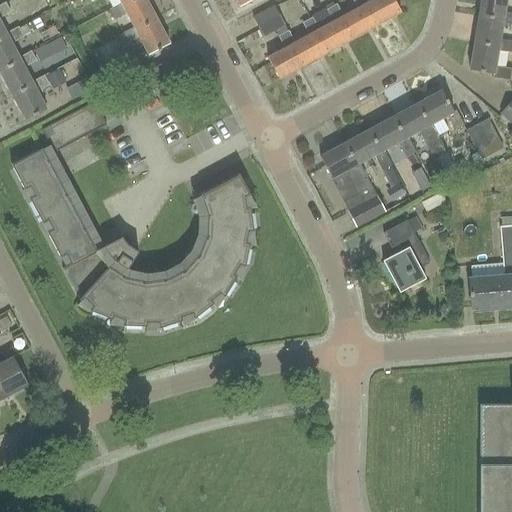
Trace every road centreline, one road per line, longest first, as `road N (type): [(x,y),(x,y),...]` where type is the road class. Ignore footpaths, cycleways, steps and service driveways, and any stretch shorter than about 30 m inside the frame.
road 1 (residential): [(82,418),(174,385),(349,355)]
road 2 (residential): [(265,141),(420,59),(446,0)]
road 3 (residential): [(349,355),(332,270),(265,141)]
road 4 (residential): [(82,418),(0,261)]
road 5 (residential): [(349,355),(511,341)]
road 6 (residential): [(265,141),(189,0)]
road 7 (residential): [(349,511),(349,355)]
